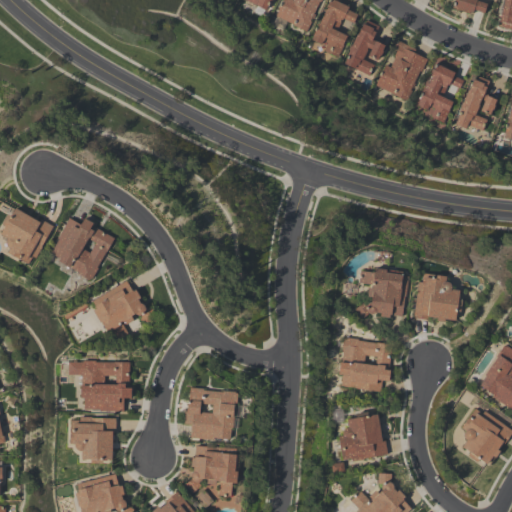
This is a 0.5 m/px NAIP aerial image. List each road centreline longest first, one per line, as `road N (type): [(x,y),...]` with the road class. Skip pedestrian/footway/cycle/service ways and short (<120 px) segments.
road 1 (tertiary): [(8,0),(123,84),(226,138),(402,197),(511,210)]
road 2 (residential): [(310,171),(290,236),(289,427),(277,511)]
road 3 (residential): [(290,368),(247,360),(200,327),(170,252),(116,195),(47,175)]
road 4 (residential): [(429,359),(422,471),(461,511)]
road 5 (residential): [(200,327),(171,360),(157,408),(155,460)]
road 6 (residential): [(511,61),(476,51),(384,0)]
